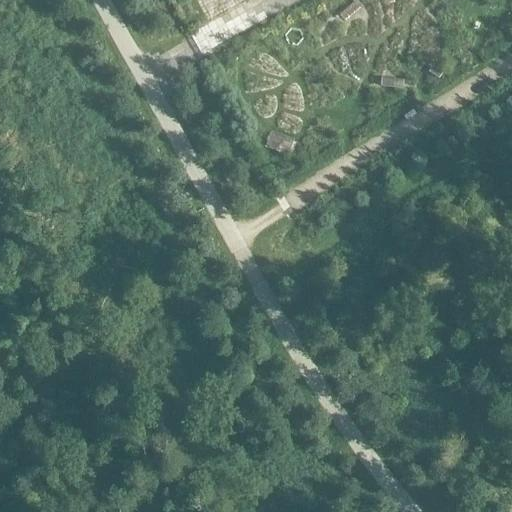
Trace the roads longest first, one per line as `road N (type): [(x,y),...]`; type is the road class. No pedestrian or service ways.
road 1 (unclassified): [(410,511),(349,438),(300,358),(102,0)]
road 2 (unknown): [(245,259),(283,260),(319,247),(511,126)]
